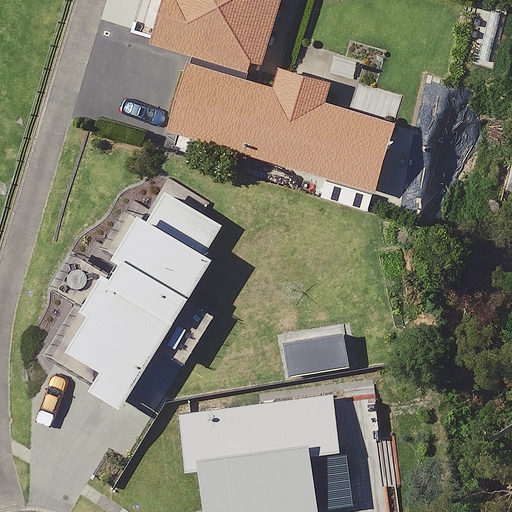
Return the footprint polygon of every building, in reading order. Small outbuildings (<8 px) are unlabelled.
[(291,0),(170,0),(158,42),(269,75),(291,0)] [(278,86),(195,61),(174,132),(382,193),(402,123),(330,102),(337,80),(284,65),(278,86)] [(97,388),(130,408),(223,256),(215,251),(231,225),(172,189),(156,215),(149,211),(120,259),(127,264),(120,276),(112,271),(88,311),(94,315),(72,351),(106,372),(97,388)] [(354,366),(347,333),(288,346),(295,378),(354,366)] [(408,358),(344,370),(349,398),(413,386),(408,358)] [(340,392),(186,413),(194,471),(208,469),(213,511),(328,511),(321,455),(348,451),(340,392)]
